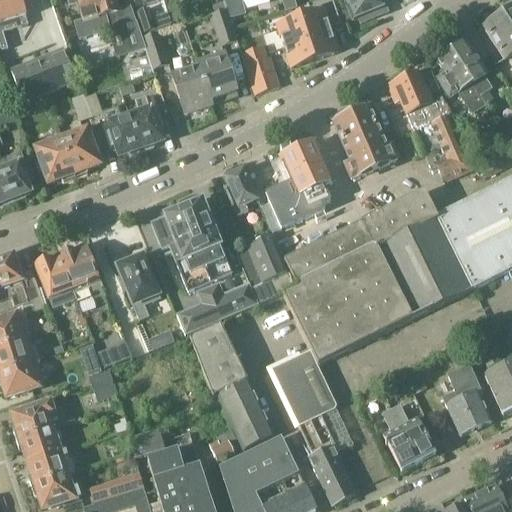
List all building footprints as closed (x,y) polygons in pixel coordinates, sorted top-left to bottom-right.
[(20,0),(0,0),(0,31),(13,28),(11,22),(26,18),(20,0)] [(109,27),(120,23),(121,23),(118,12),(114,0),(67,0),(70,8),(78,5),(83,23),(76,25),(81,41),(111,32),(109,27)] [(282,0),(286,13),(298,10),(294,0),(282,0)] [(384,9),(382,5),(380,0),(346,0),(347,3),(340,6),(345,21),(353,18),(354,21),(358,20),(360,25),(374,20),(372,14),(384,9)] [(299,20),(314,62),(337,55),(329,29),(340,25),(333,2),(321,6),(323,12),(299,20)] [(146,50),(142,39),(141,39),(136,23),(135,23),(130,8),(118,12),(121,23),(120,23),(130,54),(146,50)] [(145,35),(156,31),(152,19),(149,11),(138,15),(145,35)] [(511,11),(503,17),(511,30),(511,11)] [(222,49),(237,44),(234,34),(230,24),(226,12),(211,17),(222,49)] [(167,14),(152,19),(156,31),(171,26),(167,14)] [(511,30),(503,17),(484,30),(505,62),(511,56),(511,30)] [(292,70),(314,62),(299,20),(277,28),(292,70)] [(157,34),(142,39),(146,50),(153,72),(169,67),(157,34)] [(453,53),(487,107),(494,102),(488,93),(493,91),(485,78),(488,76),(481,66),(486,63),(481,55),(476,58),(468,44),(465,46),(461,43),(454,48),(454,52),(453,53)] [(64,52),(12,72),(23,105),(76,84),(64,52)] [(487,107),(453,53),(451,54),(447,52),(440,57),(440,61),(438,63),(444,72),(439,74),(441,77),(435,80),(449,102),(458,96),(471,117),(479,112),(487,107)] [(197,66),(199,71),(212,109),(213,109),(211,103),(237,95),(224,57),(197,66)] [(247,68),(245,69),(250,83),(274,75),(270,60),(268,61),(268,62),(258,65),(258,64),(256,65),(257,66),(247,69),(247,68)] [(186,118),(212,109),(199,71),(173,80),(186,118)] [(462,164),(469,161),(442,99),(433,103),(430,95),(438,91),(431,74),(420,79),(418,75),(407,80),(404,79),(399,81),(398,84),(388,88),(395,103),(401,101),(433,174),(439,172),(444,183),(466,174),(462,164)] [(250,83),(255,98),(279,90),(274,75),(250,83)] [(0,130),(17,124),(8,96),(0,98),(0,111),(1,116),(0,116),(0,130)] [(95,96),(85,100),(92,120),(103,116),(95,96)] [(80,124),(92,120),(85,100),(83,97),(72,102),(80,124)] [(140,115),(131,118),(143,151),(144,150),(148,152),(154,150),(156,146),(164,144),(161,135),(166,133),(158,109),(157,109),(153,98),(136,103),(140,115)] [(14,110),(19,121),(35,115),(31,104),(14,110)] [(398,161),(392,146),(386,148),(370,110),(366,111),(365,108),(355,112),(357,115),(347,119),(346,116),(336,121),(337,123),(334,125),(350,163),(345,166),(351,181),(398,161)] [(140,152),(143,151),(131,118),(122,121),(118,110),(108,113),(102,115),(106,126),(104,127),(112,152),(117,150),(120,158),(129,156),(132,157),(138,155),(140,152)] [(86,131),(62,139),(75,178),(87,174),(86,170),(98,165),(95,155),(96,155),(91,139),(89,140),(86,131)] [(63,182),(75,178),(62,139),(36,148),(39,157),(38,158),(43,173),(45,173),(48,183),(60,179),(63,182)] [(273,164),(279,178),(284,189),(266,196),(271,206),(262,210),(272,235),(324,212),(322,207),(330,203),(323,188),(333,184),(316,144),(280,160),(281,161),(273,164)] [(22,155),(0,163),(0,165),(15,205),(25,201),(26,198),(31,196),(26,183),(31,181),(22,155)] [(0,209),(2,210),(15,205),(0,165),(0,209)] [(245,208),(256,203),(244,172),(226,179),(230,189),(226,191),(237,219),(248,215),(245,208)] [(511,180),(438,217),(475,291),(508,274),(511,281),(511,280),(511,180)] [(312,354),(318,368),(475,291),(438,217),(437,218),(425,194),(362,225),(363,226),(285,264),(298,290),(284,297),(312,354)] [(188,294),(230,276),(220,251),(222,250),(203,203),(164,219),(164,221),(152,226),(162,252),(169,249),(188,294)] [(263,286),(288,275),(271,238),(246,249),(248,253),(237,257),(251,291),(263,286)] [(61,256),(58,257),(73,296),(73,297),(90,291),(89,290),(91,289),(93,294),(103,290),(101,285),(99,285),(86,249),(75,253),(74,251),(71,252),(68,249),(62,252),(61,256)] [(0,289),(7,287),(11,300),(14,310),(22,307),(28,304),(32,314),(44,310),(37,291),(31,272),(19,276),(13,257),(0,261),(0,289)] [(74,299),(73,297),(73,296),(58,257),(48,261),(45,258),(38,260),(37,264),(35,265),(50,308),(74,299)] [(139,324),(141,323),(149,320),(149,319),(144,309),(161,302),(143,259),(134,263),(133,263),(132,261),(120,266),(121,268),(117,270),(139,324)] [(250,291),(256,308),(295,291),(288,275),(263,286),(251,291),(250,291)] [(0,289),(0,304),(11,300),(7,287),(0,289)] [(198,296),(202,307),(207,319),(219,314),(214,302),(223,298),(218,287),(198,296)] [(248,288),(223,298),(214,302),(219,314),(223,323),(257,309),(248,288)] [(28,304),(22,307),(25,316),(32,314),(28,304)] [(223,323),(219,314),(207,319),(202,307),(192,311),(200,332),(223,323)] [(187,337),(200,332),(192,311),(178,317),(187,337)] [(0,349),(24,342),(19,328),(25,326),(22,316),(0,322),(0,349)] [(243,454),(274,440),(221,327),(190,341),(213,401),(217,399),(243,454)] [(0,375),(31,365),(40,362),(36,352),(32,350),(29,340),(24,342),(0,349),(0,375)] [(272,374),(312,458),(332,449),(335,448),(321,419),(334,412),(336,408),(318,368),(312,354),(272,374)] [(36,380),(31,365),(0,375),(0,387),(3,388),(6,400),(44,388),(41,378),(36,380)] [(504,419),(511,415),(511,366),(485,379),(504,419)] [(111,387),(106,373),(89,379),(93,392),(94,392),(111,387)] [(427,391),(418,373),(406,378),(415,396),(427,391)] [(115,399),(111,387),(94,392),(93,392),(98,405),(115,399)] [(460,439),(492,426),(479,396),(466,402),(461,390),(445,397),(450,409),(447,410),(460,439)] [(360,401),(364,408),(376,403),(373,395),(360,401)] [(13,433),(16,442),(51,431),(66,426),(62,411),(56,412),(54,404),(49,405),(12,417),(16,429),(13,433)] [(408,448),(417,467),(435,458),(417,421),(409,425),(400,408),(393,412),(399,425),(404,427),(413,446),(408,448)] [(402,475),(417,467),(408,448),(413,446),(404,427),(399,425),(393,412),(383,417),(391,434),(383,438),(402,475)] [(114,428),(117,437),(129,433),(125,420),(120,422),(121,425),(114,428)] [(24,454),(27,464),(64,452),(61,443),(56,445),(51,431),(16,442),(19,452),(24,454)] [(159,431),(130,442),(136,464),(147,461),(166,456),(159,431)] [(119,444),(132,440),(129,433),(117,437),(119,444)] [(232,511),(263,511),(261,507),(256,498),(299,477),(281,440),(219,470),(232,511)] [(209,448),(218,468),(235,459),(227,443),(219,447),(217,444),(209,448)] [(147,461),(162,511),(213,511),(200,467),(199,468),(193,449),(178,453),(178,452),(166,456),(147,461)] [(312,458),(308,460),(332,509),(356,497),(332,449),(312,458)] [(28,479),(31,488),(66,477),(62,463),(67,461),(64,452),(27,464),(31,475),(28,479)] [(89,491),(93,506),(102,503),(143,490),(139,476),(89,491)] [(71,491),(66,477),(31,488),(35,498),(39,500),(43,511),(80,500),(76,489),(71,491)] [(316,511),(304,486),(261,507),(263,511),(316,511)] [(465,503),(467,507),(469,511),(507,511),(496,488),(465,503)] [(102,503),(104,511),(115,511),(140,504),(141,507),(137,511),(150,511),(143,490),(102,503)] [(85,511),(104,511),(102,503),(93,506),(85,509),(85,511)]
